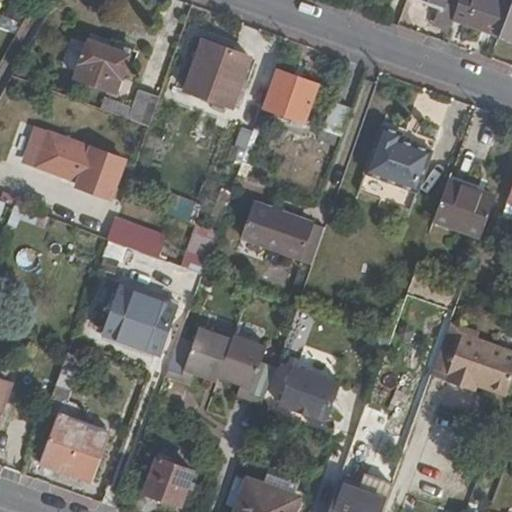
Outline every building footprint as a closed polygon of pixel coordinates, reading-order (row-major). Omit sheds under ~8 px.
[(461,0),(455,18),(504,35),(511,12),(511,3),(503,0),(461,0)] [(439,3),(430,26),(444,31),(452,8),(439,3)] [(11,4),(8,13),(23,18),(26,10),(11,4)] [(116,45),(118,39),(96,30),(93,37),(116,45)] [(81,69),(92,39),(76,33),(64,62),(81,69)] [(135,46),(118,39),(116,45),(93,37),(92,39),(81,69),(78,76),(118,91),(135,46)] [(255,60),(208,43),(190,89),(238,107),(255,60)] [(322,85),(282,70),(269,108),(309,122),(322,85)] [(112,98),(107,108),(153,125),(163,96),(143,89),(137,107),(112,98)] [(328,128),(346,134),(355,108),(338,102),(328,128)] [(430,167),(437,146),(383,126),(360,191),(413,211),(421,193),(413,189),(423,164),(430,167)] [(94,146),(51,130),(48,137),(38,133),(29,157),(39,162),(38,165),(82,182),(85,174),(117,187),(126,162),(94,149),(94,146)] [(503,192),(455,174),(453,180),(501,197),(503,192)] [(487,236),(501,197),(453,180),(439,218),(487,236)] [(171,192),(164,210),(188,218),(194,201),(171,192)] [(305,259),(318,224),(258,201),(246,236),(305,259)] [(137,230),(121,224),(116,236),(133,242),(137,230)] [(317,263),(329,228),(318,224),(305,259),(317,263)] [(208,269),(222,229),(212,225),(198,266),(208,269)] [(105,240),(102,254),(121,259),(124,245),(105,240)] [(253,289),(254,290),(259,278),(224,265),(220,277),(253,289)] [(464,299),(466,293),(468,288),(421,271),(417,281),(464,299)] [(219,277),(206,273),(206,275),(202,286),(214,290),(219,277)] [(126,284),(182,304),(184,299),(129,278),(126,284)] [(110,329),(165,349),(182,304),(126,284),(110,329)] [(163,355),(165,349),(110,329),(108,335),(163,355)] [(183,339),(170,376),(194,384),(199,374),(213,379),(215,374),(223,377),(236,340),(203,329),(197,344),(183,339)] [(468,336),(453,331),(436,378),(451,384),(468,336)] [(241,397),(266,405),(280,367),(265,362),(270,346),(237,334),(236,340),(223,377),(245,385),(241,397)] [(511,399),(511,397),(511,352),(468,336),(451,384),(480,394),(483,388),(511,399)] [(85,356),(72,351),(55,399),(68,403),(85,356)] [(312,415),(332,422),(345,384),(297,367),(284,404),(302,411),(303,408),(313,412),(312,415)] [(221,382),(223,377),(215,374),(213,379),(221,382)] [(17,381),(0,375),(0,417),(4,419),(17,381)] [(60,419),(110,436),(112,431),(62,413),(60,419)] [(96,477),(110,436),(60,419),(45,459),(96,477)] [(197,468),(164,456),(151,490),(185,503),(197,468)] [(291,489),(269,482),(268,484),(254,479),(248,496),(244,495),(238,511),(240,511),(295,511),(301,497),(289,492),(291,489)] [(381,511),(385,501),(338,484),(328,511),(381,511)]
